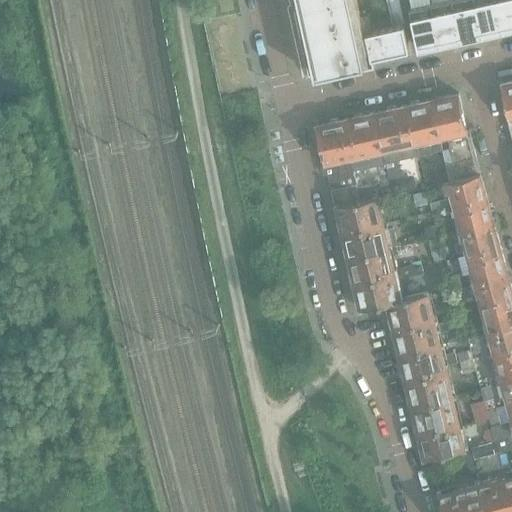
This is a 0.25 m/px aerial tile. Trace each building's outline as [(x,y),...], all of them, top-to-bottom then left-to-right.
[(374,57),(383,55),(410,49),(405,25),(404,23),(399,0),(298,0),(306,32),(315,76),(376,63),(374,57)] [(461,38),(452,0),(446,0),(431,3),(440,42),(461,38)] [(482,33),(474,0),(452,0),(461,38),(482,33)] [(503,28),(497,0),(474,0),(482,33),(503,28)] [(511,0),(497,0),(503,28),(511,26),(511,0)] [(440,42),(431,3),(409,8),(413,23),(418,47),(440,42)] [(511,126),(511,81),(502,84),(510,119),(508,120),(508,121),(510,127),(511,126)] [(467,129),(459,93),(432,99),(442,141),(448,139),(450,147),(472,142),(469,129),(468,129),(467,129)] [(442,141),(432,99),(419,102),(417,101),(410,102),(409,104),(400,107),(404,126),(412,125),(416,146),(417,146),(442,141)] [(416,146),(412,125),(404,126),(400,107),(396,107),(394,106),(387,107),(386,110),(374,112),(385,164),(419,156),(417,146),(416,146)] [(385,164),(374,112),(362,115),(360,113),(353,115),(352,117),(349,118),(353,138),(345,139),(350,161),(351,161),(353,171),(385,164)] [(350,161),(345,139),(353,138),(349,118),(339,120),(337,118),(330,120),(329,122),(316,125),(317,129),(326,166),(350,161)] [(476,157),(472,142),(450,147),(442,149),(446,164),(476,157)] [(481,173),(476,157),(446,164),(447,167),(445,167),(449,181),(481,173)] [(326,166),(331,190),(356,184),(353,171),(351,161),(350,161),(326,166)] [(489,203),(481,173),(449,181),(443,183),(446,193),(449,192),(453,204),(469,199),(472,208),(489,203)] [(392,193),(389,181),(358,188),(361,201),(392,193)] [(361,201),(358,188),(357,188),(356,184),(331,190),(335,206),(337,207),(361,201)] [(425,191),(412,194),(415,207),(428,204),(425,191)] [(395,208),(392,193),(361,201),(337,207),(335,210),(337,215),(339,217),(341,225),(359,221),(359,224),(364,223),(365,226),(370,225),(371,228),(385,225),(381,211),(395,208)] [(494,222),(489,203),(472,208),(469,199),(453,204),(460,232),(494,222)] [(440,200),(430,203),(432,210),(442,207),(440,200)] [(442,207),(432,210),(433,212),(436,218),(447,215),(445,206),(442,207)] [(386,230),(385,228),(385,227),(385,225),(371,228),(370,225),(365,226),(364,223),(359,224),(359,221),(341,225),(346,246),(344,248),(345,253),(348,255),(389,246),(397,245),(393,229),(386,230)] [(502,252),(494,222),(460,232),(460,233),(466,254),(484,250),(485,257),(502,252)] [(439,236),(437,225),(436,225),(424,228),(427,239),(439,236)] [(464,253),(461,241),(453,243),(456,255),(464,253)] [(390,248),(389,246),(348,255),(349,259),(347,261),(348,267),(351,268),(355,286),(372,282),(372,279),(376,278),(375,275),(380,274),(380,271),(394,267),(390,248)] [(508,274),(502,252),(485,257),(484,250),(466,254),(471,273),(468,274),(471,284),(508,274)] [(401,298),(397,279),(424,272),(422,265),(415,266),(414,264),(395,269),(394,267),(380,271),(380,274),(375,275),(376,278),(372,279),(372,282),(355,286),(360,309),(385,302),(402,299),(401,298)] [(511,302),(511,289),(508,274),(471,284),(471,285),(453,290),(456,299),(477,293),(480,304),(497,299),(499,307),(511,302)] [(462,287),(459,276),(450,278),(452,285),(453,289),(462,287)] [(436,323),(429,291),(401,298),(402,299),(385,302),(387,312),(390,313),(393,324),(410,320),(410,323),(415,322),(416,326),(420,324),(421,327),(436,323)] [(511,326),(511,302),(499,307),(497,299),(480,304),(488,333),(511,326)] [(441,343),(439,333),(449,331),(446,322),(437,324),(436,323),(421,327),(420,324),(416,326),(415,322),(410,323),(410,320),(393,324),(397,342),(395,344),(397,350),(399,351),(399,353),(441,343)] [(511,326),(488,333),(493,354),(511,349),(511,355),(511,326)] [(473,359),(468,340),(467,340),(464,341),(467,351),(457,354),(459,362),(473,359)] [(457,363),(455,353),(444,356),(441,343),(399,353),(400,355),(398,358),(400,363),(402,365),(406,382),(424,378),(423,375),(427,374),(427,372),(431,371),(430,368),(446,364),(447,366),(457,363)] [(511,380),(511,355),(511,349),(493,354),(493,355),(484,357),(489,378),(478,380),(480,389),(481,389),(482,389),(511,380)] [(453,394),(447,366),(446,364),(430,368),(431,371),(427,372),(427,374),(423,375),(424,378),(406,382),(409,394),(408,396),(409,402),(411,403),(453,394)] [(511,380),(482,389),(487,411),(497,408),(497,407),(496,407),(494,400),(505,396),(507,405),(511,403),(511,380)] [(461,427),(454,396),(454,395),(453,394),(411,403),(412,407),(411,410),(412,415),(415,417),(417,428),(434,424),(435,426),(440,426),(441,429),(445,428),(446,431),(461,427)] [(511,403),(507,405),(511,420),(501,423),(497,408),(487,411),(487,412),(488,416),(489,420),(490,420),(492,429),(494,441),(507,438),(508,438),(511,436),(511,403)] [(466,448),(461,427),(446,431),(445,428),(441,429),(440,426),(435,426),(434,424),(417,428),(424,458),(430,456),(466,448)] [(494,441),(492,429),(485,430),(488,440),(491,440),(491,442),(494,441)] [(476,474),(472,456),(470,449),(458,453),(464,477),(476,474)] [(511,511),(511,470),(477,479),(485,511),(511,511)] [(485,511),(477,479),(438,489),(443,511),(485,511)]
